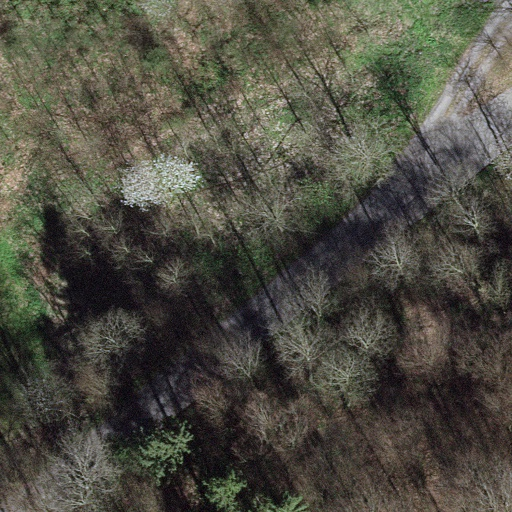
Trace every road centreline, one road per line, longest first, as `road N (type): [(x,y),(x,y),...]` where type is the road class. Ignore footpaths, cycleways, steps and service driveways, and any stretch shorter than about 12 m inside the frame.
road 1 (unclassified): [(511,116),(0,508)]
road 2 (track): [(404,201),(511,9)]
